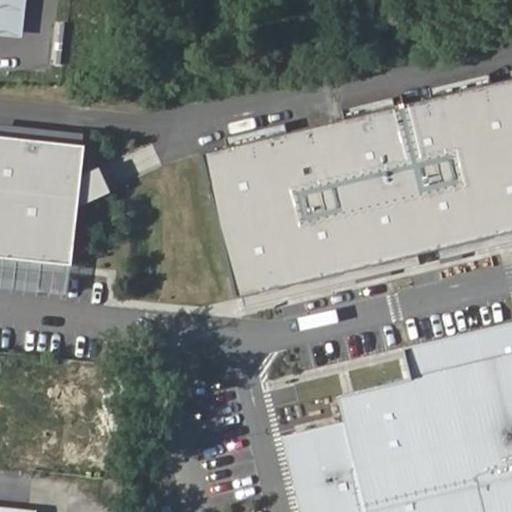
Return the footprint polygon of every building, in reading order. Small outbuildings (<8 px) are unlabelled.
[(26,0),(0,0),(0,36),(22,39),(26,0)] [(458,81),(461,91),(491,84),(488,74),(458,81)] [(257,142),(229,149),(266,294),(274,293),(418,257),(439,252),(511,233),(511,78),(491,84),(461,91),(433,98),(373,113),(316,127),(257,142)] [(371,103),(373,113),(433,98),(430,88),(371,103)] [(254,132),(257,142),(316,127),(314,117),(254,132)] [(77,173),(81,143),(0,133),(0,253),(69,261),(74,204),(108,190),(95,165),(77,173)] [(511,233),(439,252),(441,261),(511,243),(511,233)] [(0,283),(66,291),(69,261),(0,253),(0,283)] [(418,257),(274,293),(276,302),(420,266),(418,257)] [(411,386),(511,362),(511,332),(405,358),(411,386)] [(511,511),(511,362),(411,386),(337,403),(343,429),(284,443),(299,511),(511,511)]
